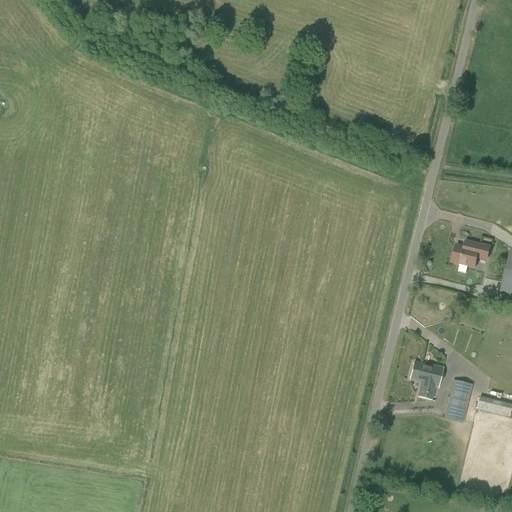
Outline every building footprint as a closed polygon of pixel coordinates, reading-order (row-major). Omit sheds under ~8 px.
[(487,259),(490,246),(473,242),(471,249),(456,245),(452,261),(475,267),(477,257),(487,259)] [(511,247),(500,292),(511,295),(511,247)] [(425,366),(414,363),(410,380),(421,382),(417,397),(431,401),(434,388),(438,389),(443,367),(433,365),(433,366),(426,365),(425,366)] [(463,424),(472,385),(452,380),(443,419),(463,424)] [(479,397),(476,409),(509,418),(511,406),(511,405),(485,399),(479,397)]
